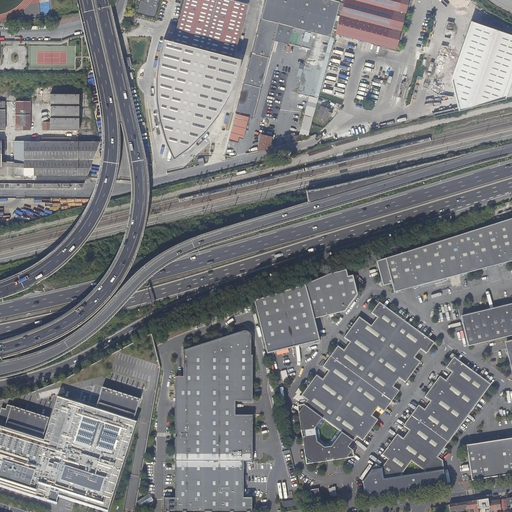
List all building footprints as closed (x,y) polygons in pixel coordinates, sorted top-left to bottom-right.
[(160,0),(140,0),(137,14),(156,18),(160,0)] [(248,4),(231,0),(185,0),(175,42),(234,57),(248,4)] [(318,98),(333,42),(335,33),(339,19),(343,0),(266,0),(236,112),(229,140),(238,142),(239,138),(243,139),(249,117),(253,118),(274,41),(309,50),(297,93),(318,98)] [(343,0),(339,19),(335,33),(396,49),(409,0),(343,0)] [(504,100),(511,76),(511,37),(470,23),(450,81),(458,110),(504,100)] [(234,57),(175,42),(163,39),(155,79),(156,99),(159,120),(174,159),(189,147),(202,134),(215,118),(224,103),(228,96),(240,59),(234,57)] [(275,71),(263,115),(275,118),(287,75),(275,71)] [(78,95),(50,94),(50,122),(50,132),(78,131),(78,95)] [(16,97),(15,130),(30,130),(30,101),(20,101),(20,97),(16,97)] [(299,135),(302,135),(307,137),(316,103),(308,101),(299,134),(299,135)] [(318,108),(315,120),(326,122),(327,115),(330,115),(331,111),(318,108)] [(256,151),(268,149),(271,137),(261,134),(256,151)] [(100,141),(69,141),(69,138),(42,138),(42,141),(14,141),(14,176),(23,175),(87,175),(95,155),(100,141)] [(511,219),(376,258),(382,283),(391,281),(393,290),(400,288),(400,286),(413,283),(413,285),(447,277),(446,276),(459,273),(459,274),(486,268),(486,266),(498,263),(499,265),(511,262),(511,219)] [(280,292),(254,300),(266,353),(288,348),(287,346),(299,343),(300,345),(319,340),(313,316),(323,313),(323,316),(346,311),(358,293),(353,273),(348,275),(346,268),(332,271),(306,284),(280,292)] [(372,304),(375,306),(377,303),(380,305),(381,302),(376,298),(372,304)] [(310,384),(306,389),(301,396),(307,401),(304,405),(298,413),(301,432),(303,431),(304,437),(302,437),(305,458),(313,463),(326,461),(326,459),(332,458),(333,460),(346,458),(352,451),(347,447),(352,441),(356,437),(361,441),(367,433),(371,428),(377,420),(371,416),(377,407),(382,412),(388,405),(392,398),(398,391),(392,387),(398,378),(404,383),(409,376),(414,369),(419,362),(412,358),(418,349),(425,354),(430,346),(432,343),(430,341),(380,305),(377,303),(375,306),(370,314),(376,318),(370,327),(358,318),(353,325),(348,332),(343,338),(348,342),(343,351),(337,347),(331,354),(327,360),(322,368),(327,372),(321,380),(316,376),(310,384)] [(465,318),(458,319),(465,347),(511,335),(511,305),(503,307),(503,309),(491,312),(490,310),(464,316),(465,318)] [(243,330),(185,351),(184,377),(176,376),(175,463),(243,463),(251,462),(253,416),(236,416),(235,402),(253,401),(252,335),(248,331),(243,330)] [(380,468),(371,470),(362,482),(364,490),(373,496),(412,490),(412,488),(418,487),(419,489),(446,485),(443,470),(441,459),(437,456),(490,384),(455,359),(452,357),(450,360),(445,368),(451,372),(444,380),(438,376),(433,383),(428,390),(423,396),(429,401),(423,409),(417,405),(412,412),(408,419),(402,426),(408,430),(402,439),(396,435),(391,442),(387,447),(381,455),(387,459),(380,468)] [(78,404),(50,494),(57,496),(59,493),(107,508),(135,419),(133,419),(140,398),(102,386),(95,409),(78,404)] [(0,419),(0,477),(50,494),(78,404),(58,398),(52,418),(5,403),(0,419)] [(484,443),(466,446),(471,481),(511,474),(511,438),(497,441),(497,443),(485,445),(484,443)] [(243,463),(175,463),(175,500),(164,500),(164,511),(166,511),(207,511),(207,510),(213,510),(213,511),(252,511),(254,511),(254,500),(243,500),(243,463)] [(318,489),(311,490),(312,499),(319,498),(318,489)] [(142,507),(154,500),(150,493),(138,501),(142,507)] [(299,499),(283,501),(284,507),(300,504),(299,499)] [(488,502),(487,499),(476,500),(477,511),(484,511),(484,508),(489,507),(488,502)] [(477,511),(476,500),(465,502),(466,507),(473,506),(474,509),(473,509),(473,511),(477,511)] [(501,506),(500,500),(488,502),(489,507),(489,511),(500,509),(500,506),(501,506)]
